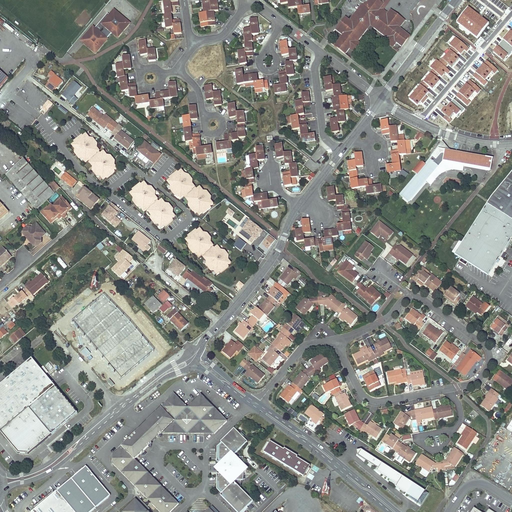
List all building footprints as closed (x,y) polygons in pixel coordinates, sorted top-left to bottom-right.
[(179,6),(178,0),(170,0),(164,1),(165,15),(164,15),(166,28),(173,28),(174,34),(181,33),(179,19),(173,21),(172,14),(173,14),(172,7),(179,6)] [(202,0),(204,13),(200,13),(201,27),(215,25),(214,12),(218,11),(216,0),(202,0)] [(298,0),(288,2),(287,0),(280,0),(281,4),(288,3),(289,8),(298,7),(299,15),(310,13),(309,6),(303,7),(301,0),(298,0)] [(358,0),(359,0),(358,0),(364,0),(365,1),(363,3),(356,12),(360,15),(359,17),(356,17),(353,22),(350,20),(345,16),(335,29),(342,35),(344,41),(339,46),(338,45),(336,47),(345,54),(350,48),(351,47),(353,48),(358,41),(368,28),(366,26),(366,25),(375,24),(376,25),(374,28),(386,37),(393,43),(395,41),(397,42),(402,46),(407,40),(409,37),(407,35),(405,37),(400,33),(399,27),(405,20),(394,11),(391,15),(388,12),(386,14),(380,9),(384,4),(383,0),(358,0)] [(386,14),(388,12),(384,9),(390,0),(383,0),(384,4),(380,9),(386,14)] [(129,23),(114,11),(110,16),(103,24),(105,27),(99,33),(96,33),(93,30),(91,29),(81,41),(95,52),(112,32),(117,36),(129,23)] [(360,15),(356,12),(350,20),(353,22),(356,17),(359,17),(360,15)] [(107,14),(93,30),(96,33),(99,33),(105,27),(103,24),(110,16),(107,14)] [(246,57),(253,56),(251,42),(253,42),(252,35),(259,34),(256,19),(250,20),(251,29),(244,29),(245,43),(244,43),(245,50),(238,51),(240,65),(247,64),(246,57)] [(407,35),(409,37),(410,36),(399,27),(400,33),(405,37),(407,35)] [(334,46),(336,47),(338,45),(339,46),(344,41),(342,35),(334,46)] [(397,42),(395,41),(393,43),(386,37),(383,40),(392,48),(397,42)] [(148,55),(149,62),(156,61),(154,49),(147,50),(146,41),(139,42),(141,56),(148,55)] [(280,42),(281,56),(289,55),(290,62),(285,63),(286,71),(279,71),(281,86),(274,87),(275,94),(287,92),(286,85),(288,85),(287,76),(294,75),(293,65),(297,65),(295,49),(288,50),(287,41),(280,42)] [(351,47),(350,48),(355,52),(361,43),(358,41),(353,48),(351,47)] [(21,57),(23,54),(16,46),(13,48),(21,57)] [(124,70),(131,69),(129,56),(122,57),(123,64),(116,65),(118,78),(120,78),(122,92),(129,91),(130,98),(135,98),(136,105),(150,103),(151,109),(157,108),(164,107),(163,100),(178,98),(176,82),(168,83),(169,92),(156,93),(157,100),(149,101),(149,96),(137,97),(135,83),(128,84),(127,77),(125,77),(124,70)] [(489,82),(500,88),(505,79),(495,74),(498,70),(489,65),(485,73),(492,76),(489,82)] [(258,82),(257,75),(243,76),(242,70),(235,71),(237,84),(253,82),(254,89),(268,87),(267,80),(258,82)] [(0,71),(0,88),(1,87),(8,79),(0,71)] [(52,77),(48,82),(57,89),(63,82),(54,75),(54,74),(51,72),(49,75),(52,77)] [(324,78),(326,91),(333,91),(332,98),(334,112),(336,111),(337,118),(330,119),(332,133),(339,132),(338,123),(345,123),(344,110),(348,110),(348,103),(347,96),(341,97),(340,85),(332,86),(332,84),(331,77),(324,78)] [(78,99),(75,96),(82,87),(73,81),(61,96),(73,105),(78,99)] [(205,86),(207,100),(214,99),(215,106),(222,105),(220,91),(213,93),(212,85),(205,86)] [(298,115),(304,114),(304,107),(310,106),(309,93),(302,94),(302,98),(303,100),(300,101),(295,101),(297,115),(291,116),(291,117),(292,122),(293,130),(300,129),(302,143),(316,141),(315,134),(309,135),(307,121),(299,122),(298,115)] [(58,94),(56,97),(57,98),(62,103),(65,100),(58,94)] [(46,104),(39,111),(43,114),(50,107),(46,104)] [(225,142),(216,144),(217,151),(232,149),(231,142),(239,141),(239,138),(246,137),(244,123),(245,123),(243,111),(236,112),(235,104),(228,104),(230,118),(237,117),(238,124),(237,124),(238,134),(224,135),(225,142)] [(211,153),(211,146),(201,148),(199,134),(192,135),(190,120),(198,119),(196,106),(189,107),(190,116),(183,117),(184,128),(186,142),(189,142),(193,141),(194,149),(193,149),(194,155),(197,155),(206,154),(211,153)] [(89,116),(93,119),(98,112),(95,109),(89,116)] [(98,112),(93,119),(105,129),(113,120),(105,115),(104,116),(98,112)] [(398,150),(391,151),(393,165),(387,166),(388,173),(393,172),(401,171),(399,156),(406,155),(406,150),(410,149),(409,141),(404,141),(403,135),(397,136),(396,126),(389,127),(388,120),(381,121),(383,135),(390,134),(391,143),(397,142),(398,150)] [(115,139),(128,150),(135,142),(121,131),(115,139)] [(419,132),(416,139),(418,140),(421,136),(423,137),(424,134),(419,132)] [(75,144),(72,146),(77,153),(80,157),(85,163),(88,160),(89,161),(91,159),(92,161),(89,163),(94,171),(97,175),(102,180),(105,178),(106,179),(113,173),(113,172),(116,170),(111,163),(112,162),(110,159),(107,159),(103,153),(99,155),(98,155),(96,156),(95,155),(98,152),(93,145),(95,144),(93,141),(90,141),(85,135),(82,138),(82,137),(74,143),(75,144)] [(146,142),(139,151),(141,153),(148,144),(146,142)] [(155,165),(162,156),(148,144),(141,153),(155,165)] [(290,171),(283,172),(285,186),(298,185),(297,177),(298,177),(296,163),(292,164),(291,152),(284,153),(282,144),(275,145),(277,158),(284,157),(285,165),(289,164),(290,171)] [(258,161),(265,160),(263,146),(256,147),(257,154),(250,155),(251,169),(245,170),(246,178),(247,184),(244,184),(246,198),(254,197),(255,203),(262,202),(263,209),(278,207),(277,200),(268,201),(267,194),(254,196),(252,183),(255,183),(253,169),(259,168),(258,161)] [(427,163),(422,159),(414,169),(418,173),(400,195),(409,202),(440,166),(443,162),(463,165),(490,170),(492,159),(439,149),(427,163)] [(356,168),(363,167),(361,153),(354,154),(355,161),(352,161),(348,162),(352,189),(366,187),(367,195),(382,193),(381,185),(373,186),(372,179),(358,181),(356,168)] [(6,175),(36,209),(54,194),(54,193),(48,186),(24,159),(6,175)] [(463,165),(443,162),(440,166),(462,170),(463,165)] [(68,168),(63,164),(62,167),(66,170),(60,178),(72,187),(76,181),(70,176),(71,174),(72,173),(67,169),(68,168)] [(170,178),(167,180),(172,188),(175,192),(179,198),(183,195),(184,197),(186,195),(187,196),(184,198),(189,206),(191,210),(196,216),(199,214),(200,215),(208,209),(207,208),(211,206),(205,199),(207,198),(205,195),(202,194),(198,189),(194,191),(193,190),(191,192),(190,191),(194,188),(189,181),(191,179),(189,176),(186,176),(181,171),(178,172),(178,171),(170,177),(170,178)] [(511,172),(487,205),(511,220),(511,172)] [(54,181),(48,186),(54,193),(60,188),(54,181)] [(133,191),(130,193),(135,201),(138,205),(142,211),(146,208),(146,209),(149,207),(150,209),(146,211),(152,218),(155,223),(159,229),(162,226),(163,227),(171,222),(170,221),(173,218),(168,211),(170,210),(167,207),(164,207),(160,201),(157,203),(156,203),(154,204),(153,203),(156,200),(151,193),(153,192),(151,189),(148,189),(144,183),(141,185),(140,184),(132,190),(133,191)] [(319,239),(305,241),(306,252),(320,250),(320,247),(333,245),(332,238),(339,237),(338,232),(352,230),(349,209),(348,209),(345,210),(344,206),(343,196),(336,197),(335,187),(328,188),(329,202),(336,201),(338,211),(342,210),(344,224),(337,225),(338,230),(324,232),(325,239),(319,240),(319,239)] [(76,193),(74,196),(91,210),(99,199),(85,188),(79,195),(76,193)] [(0,202),(0,220),(9,213),(0,202)] [(72,209),(66,202),(64,204),(62,202),(57,206),(54,209),(59,213),(64,219),(65,221),(69,218),(67,216),(66,215),(69,213),(68,212),(72,209)] [(100,216),(116,228),(121,221),(116,217),(121,211),(111,203),(100,216)] [(511,220),(487,205),(455,255),(462,259),(460,262),(467,266),(469,263),(489,276),(511,240),(511,220)] [(54,209),(53,207),(50,209),(45,213),(47,215),(44,217),(51,224),(55,221),(55,222),(58,219),(59,220),(60,222),(64,219),(59,213),(54,209)] [(229,208),(226,212),(231,216),(234,212),(229,208)] [(304,234),(311,233),(309,220),(302,221),(303,229),(296,230),(297,242),(305,241),(304,234)] [(249,221),(242,229),(255,240),(262,231),(249,221)] [(379,222),(371,232),(378,238),(381,234),(388,240),(391,237),(394,233),(379,222)] [(30,239),(30,242),(34,246),(37,245),(40,242),(41,240),(40,239),(45,234),(36,224),(31,229),(30,228),(27,227),(23,230),(23,234),(26,238),(29,238),(30,239)] [(188,237),(185,240),(191,247),(194,252),(198,257),(201,254),(202,255),(204,253),(205,255),(202,257),(208,265),(211,269),(215,274),(218,272),(219,273),(227,267),(226,266),(229,264),(224,257),(225,256),(223,253),(220,253),(216,247),(212,249),(211,248),(209,250),(208,249),(212,246),(206,239),(208,238),(206,235),(203,235),(199,229),(196,231),(195,230),(187,236),(188,237)] [(255,240),(242,229),(239,233),(253,243),(255,240)] [(138,231),(132,240),(139,246),(138,247),(146,253),(150,248),(147,245),(150,241),(138,231)] [(269,236),(262,244),(268,248),(274,241),(269,236)] [(233,246),(241,252),(247,244),(239,238),(233,246)] [(355,257),(362,261),(364,258),(365,259),(370,252),(374,247),(366,242),(355,257)] [(164,255),(168,250),(160,244),(157,248),(164,255)] [(395,246),(389,254),(393,256),(394,255),(400,260),(407,265),(413,255),(400,246),(399,248),(395,246)] [(0,269),(2,267),(0,265),(0,262),(3,260),(6,264),(12,258),(3,248),(0,250),(0,269)] [(251,254),(258,260),(263,254),(256,248),(251,254)] [(130,264),(134,259),(124,251),(116,261),(120,264),(113,273),(121,279),(132,266),(130,264)] [(60,258),(57,261),(64,269),(67,267),(60,258)] [(356,262),(349,258),(338,272),(353,283),(359,275),(352,270),(351,269),(356,262)] [(174,260),(167,271),(179,279),(186,268),(174,260)] [(288,268),(280,279),(288,286),(294,278),(297,275),(299,276),(301,273),(295,268),(293,272),(288,268)] [(416,278),(419,280),(424,272),(421,270),(416,278)] [(187,271),(182,277),(186,280),(187,278),(205,293),(204,294),(207,297),(212,291),(209,289),(212,284),(207,280),(204,278),(203,280),(192,271),(190,274),(187,271)] [(424,272),(419,280),(429,288),(431,285),(437,290),(442,284),(436,279),(431,276),(430,277),(427,275),(424,272)] [(31,282),(25,287),(26,288),(31,294),(32,295),(48,281),(41,273),(31,282)] [(183,284),(190,290),(194,286),(187,280),(183,284)] [(363,286),(357,293),(372,306),(380,298),(373,292),(374,291),(371,288),(370,289),(368,291),(366,289),(363,286)] [(451,287),(445,294),(454,301),(453,302),(457,305),(461,299),(458,297),(460,294),(451,287)] [(19,305),(27,298),(30,301),(33,298),(30,295),(31,294),(26,288),(14,298),(13,297),(7,302),(12,308),(18,303),(19,305)] [(254,311),(251,314),(254,317),(258,320),(259,321),(265,314),(267,316),(274,307),(272,305),(276,301),(281,305),(287,296),(284,294),(283,296),(278,292),(275,289),(273,291),(270,295),(270,296),(259,310),(257,308),(254,311)] [(169,309),(177,302),(170,294),(162,302),(169,309)] [(305,298),(296,309),(304,315),(313,305),(315,304),(315,305),(323,305),(323,304),(325,304),(336,313),(337,311),(340,314),(341,313),(344,309),(345,307),(331,296),(329,298),(322,299),(322,297),(314,298),(315,300),(309,300),(305,298)] [(473,296),(466,306),(474,312),(475,311),(478,313),(483,316),(490,306),(484,302),(483,304),(473,296)] [(146,306),(154,298),(153,297),(145,305),(146,306)] [(154,298),(146,306),(153,313),(161,305),(154,298)] [(167,317),(170,320),(177,313),(179,311),(177,308),(167,317)] [(342,314),(340,316),(345,320),(351,325),(358,317),(347,308),(345,310),(342,314)] [(412,311),(406,320),(414,327),(415,326),(421,330),(425,324),(423,323),(426,318),(422,316),(421,317),(412,311)] [(185,312),(182,315),(189,323),(193,320),(185,312)] [(177,313),(170,320),(181,331),(188,325),(177,313)] [(295,314),(287,324),(290,326),(293,329),(295,331),(298,327),(303,321),(295,314)] [(253,318),(252,317),(247,323),(244,321),(235,332),(243,339),(249,331),(252,328),(257,322),(256,321),(253,318)] [(497,319),(491,328),(502,336),(508,328),(497,319)] [(6,324),(2,328),(3,329),(0,331),(0,336),(1,338),(7,333),(4,330),(8,327),(6,324)] [(439,333),(436,330),(435,331),(432,329),(433,328),(429,325),(422,334),(436,345),(444,334),(440,331),(439,333)] [(268,353),(262,360),(270,367),(279,356),(275,353),(278,350),(280,352),(287,344),(290,340),(287,338),(293,331),(292,331),(289,328),(287,327),(285,329),(283,327),(280,330),(282,332),(269,348),(271,349),(268,353)] [(10,337),(16,344),(26,336),(20,329),(10,337)] [(373,351),(371,347),(368,349),(367,348),(364,350),(362,351),(353,355),(358,365),(368,360),(372,358),(373,360),(380,357),(379,355),(383,353),(392,348),(387,338),(381,342),(378,343),(374,345),(376,349),(373,351)] [(244,346),(238,341),(235,344),(232,341),(223,352),(231,358),(237,351),(240,347),(241,349),(244,346)] [(446,343),(440,351),(453,361),(460,351),(457,349),(456,350),(451,346),(446,343)] [(248,355),(257,362),(264,353),(255,346),(248,355)] [(458,369),(467,376),(473,367),(472,366),(474,364),(475,365),(477,362),(479,363),(482,359),(471,351),(458,369)] [(313,366),(307,370),(307,371),(310,375),(311,376),(314,375),(315,377),(318,375),(317,373),(316,371),(319,369),(329,362),(323,353),(316,358),(313,360),(310,362),(313,366)] [(30,408),(53,434),(79,412),(33,357),(0,384),(0,429),(2,431),(30,408)] [(248,371),(246,374),(250,377),(258,384),(265,375),(253,365),(252,367),(248,371)] [(387,373),(389,384),(396,383),(403,381),(404,383),(408,382),(408,385),(412,384),(413,387),(420,385),(425,384),(426,384),(423,371),(411,373),(411,370),(406,371),(405,370),(387,373)] [(511,378),(500,370),(494,379),(510,390),(511,387),(511,378)] [(292,383),(293,384),(291,387),(289,385),(280,396),(288,403),(295,396),(298,392),(299,393),(300,394),(303,392),(301,390),(310,379),(308,377),(304,374),(302,372),(292,383)] [(363,377),(365,381),(366,380),(371,391),(381,387),(374,372),(363,377)] [(327,385),(323,387),(327,394),(332,391),(341,411),(351,406),(348,400),(346,397),(345,393),(342,395),(338,388),(340,387),(338,383),(336,379),(326,384),(327,385)] [(500,394),(492,389),(490,393),(486,399),(481,406),(490,412),(499,399),(498,398),(500,394)] [(174,394),(147,421),(160,434),(161,433),(212,433),(213,435),(227,421),(200,394),(189,406),(188,409),(185,409),(185,406),(174,394)] [(311,405),(305,414),(312,419),(318,423),(319,421),(322,418),(324,415),(311,405)] [(420,409),(415,410),(416,417),(420,417),(419,412),(421,411),(422,416),(422,420),(427,419),(435,418),(435,419),(453,416),(451,406),(443,407),(440,408),(436,408),(437,410),(433,411),(432,407),(420,409)] [(30,408),(2,431),(20,454),(28,454),(53,434),(30,408)] [(354,410),(345,415),(351,426),(354,424),(358,427),(357,428),(364,432),(365,430),(368,432),(377,438),(383,429),(376,425),(374,424),(371,422),(368,426),(361,421),(360,423),(358,422),(360,421),(354,410)] [(410,418),(405,414),(402,412),(394,424),(403,430),(410,418)] [(147,421),(135,433),(148,446),(160,434),(147,421)] [(477,433),(467,426),(465,429),(466,431),(463,436),(458,443),(466,449),(472,441),(475,436),(477,433)] [(217,489),(221,493),(220,494),(237,511),(241,511),(253,501),(234,481),(235,480),(236,480),(244,480),(244,471),(248,468),(244,465),(244,456),(236,457),(234,455),(247,441),(234,428),(220,442),(222,443),(217,446),(217,459),(221,462),(221,474),(217,477),(217,489)] [(148,446),(135,433),(113,454),(113,464),(160,511),(169,511),(178,503),(134,459),(148,446)] [(386,434),(381,441),(382,442),(383,441),(387,443),(386,444),(393,449),(394,448),(400,452),(398,455),(404,459),(410,463),(416,454),(410,450),(407,448),(398,442),(399,440),(391,435),(390,437),(386,434)] [(265,451),(264,453),(304,477),(305,475),(306,476),(311,469),(309,468),(310,467),(297,458),(298,457),(285,449),(284,451),(270,442),(269,444),(268,443),(264,450),(265,451)] [(455,448),(446,461),(452,465),(455,467),(463,454),(455,448)] [(361,450),(358,455),(378,468),(376,471),(382,475),(383,476),(384,476),(390,480),(389,482),(396,486),(395,487),(401,491),(401,492),(403,492),(408,496),(407,497),(420,506),(428,493),(361,450)] [(422,454),(416,463),(429,472),(431,469),(437,468),(438,472),(446,470),(445,466),(444,461),(444,460),(437,462),(437,463),(434,463),(422,454)] [(86,466),(71,479),(97,507),(111,496),(86,466)] [(71,479),(58,490),(75,511),(91,511),(97,507),(71,479)] [(31,511),(75,511),(58,490),(31,511)] [(148,511),(135,498),(121,511),(148,511)]
